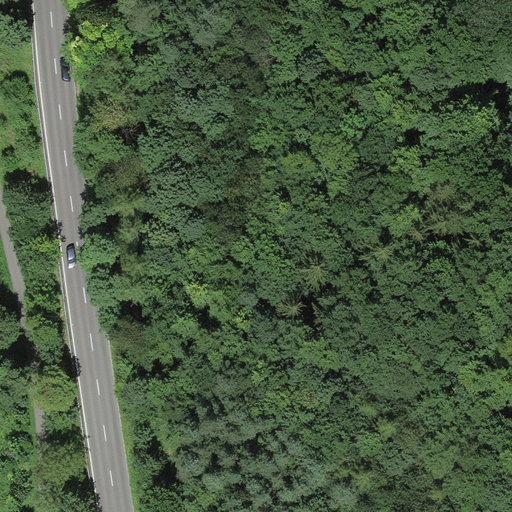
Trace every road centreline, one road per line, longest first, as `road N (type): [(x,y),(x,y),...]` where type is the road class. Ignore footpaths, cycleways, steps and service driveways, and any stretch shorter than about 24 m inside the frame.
road 1 (track): [(122,0),(145,135),(166,400),(185,511)]
road 2 (secondary): [(50,0),(116,511)]
road 3 (track): [(374,0),(511,314)]
